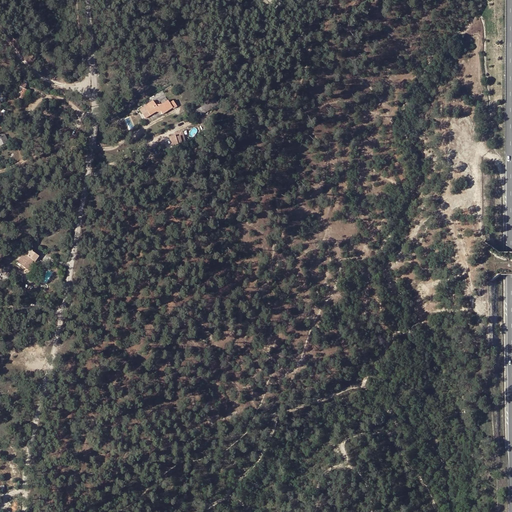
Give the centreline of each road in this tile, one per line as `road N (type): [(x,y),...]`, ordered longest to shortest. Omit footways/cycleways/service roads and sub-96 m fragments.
road 1 (unclassified): [(86,0),(90,157),(27,453),(24,509)]
road 2 (track): [(392,436),(390,411),(363,386),(305,405),(281,415),(230,493),(194,511)]
road 3 (track): [(313,511),(322,475),(345,465),(343,441),(373,432),(389,432),(436,511)]
road 4 (motorway): [(511,0),(511,202)]
